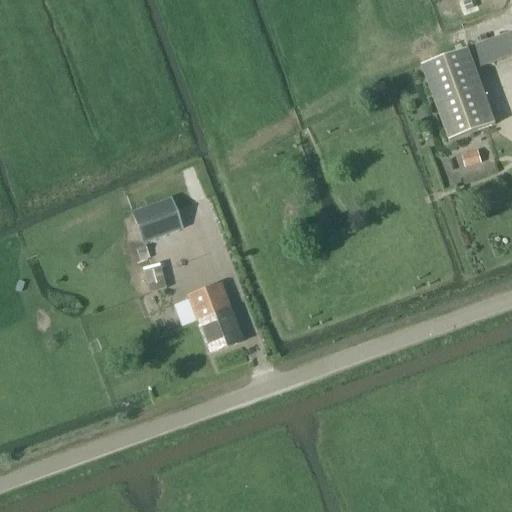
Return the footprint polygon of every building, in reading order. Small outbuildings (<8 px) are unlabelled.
[(430,3),(430,2),(429,0),(382,0),(382,1),(383,6),(384,10),(386,14),(388,18),(392,21),(396,23),(399,25),(405,26),(413,25),(418,23),(422,19),(426,16),(428,12),(429,7),(430,3)] [(495,127),(474,72),(511,58),(511,35),(421,69),(449,144),(495,127)] [(481,167),(477,156),(461,162),(466,173),(481,167)] [(145,269),(161,266),(152,233),(136,237),(145,269)] [(161,266),(145,269),(150,294),(166,290),(161,266)] [(242,342),(220,286),(187,299),(209,355),(242,342)]
